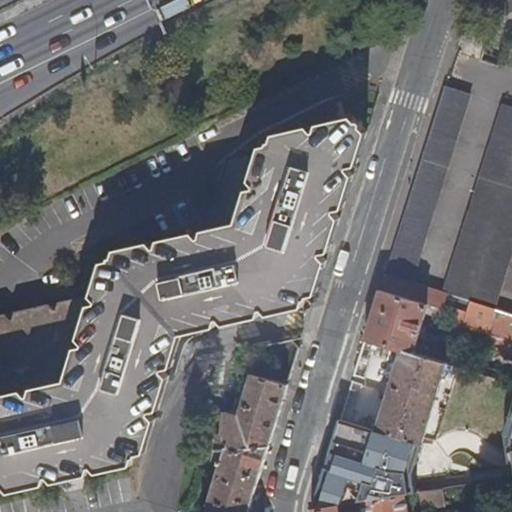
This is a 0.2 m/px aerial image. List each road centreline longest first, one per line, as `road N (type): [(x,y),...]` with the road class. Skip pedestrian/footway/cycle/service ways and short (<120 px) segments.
road 1 (residential): [(436,0),(282,511)]
road 2 (trunk): [(0,89),(133,0)]
road 3 (trunk): [(0,62),(130,0)]
